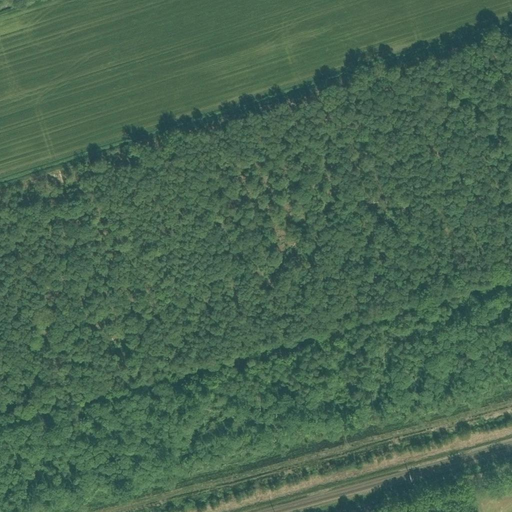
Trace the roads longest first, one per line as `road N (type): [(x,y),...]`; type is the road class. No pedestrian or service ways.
road 1 (track): [(511,408),(130,511)]
road 2 (track): [(511,470),(362,511)]
